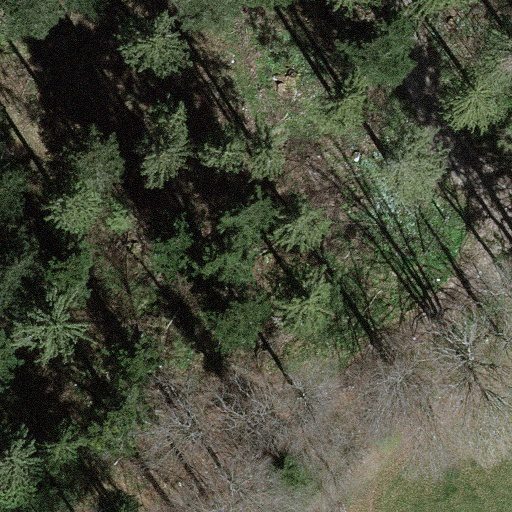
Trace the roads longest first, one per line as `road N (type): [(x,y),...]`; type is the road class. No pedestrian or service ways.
road 1 (track): [(256,511),(511,304)]
road 2 (track): [(412,0),(425,59),(488,161),(511,177)]
